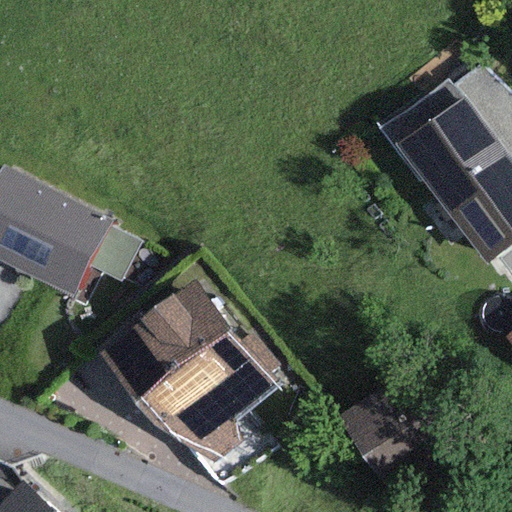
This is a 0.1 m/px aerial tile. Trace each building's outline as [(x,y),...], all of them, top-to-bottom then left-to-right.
[(460,72),(511,131),(511,74),(472,38),(449,60),(460,72)] [(511,131),(460,72),(387,136),(501,266),(511,255),(511,131)] [(136,226),(23,172),(0,218),(0,248),(102,297),(136,226)] [(289,381),(210,288),(135,351),(231,464),(260,439),(244,419),(289,381)] [(481,458),(430,373),(364,413),(415,497),(481,458)] [(98,511),(50,471),(15,511),(98,511)]
